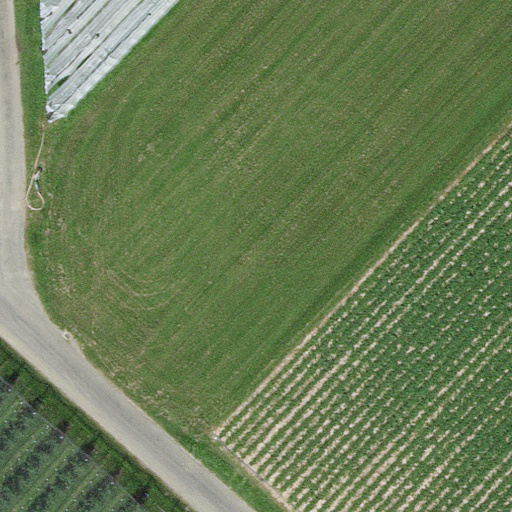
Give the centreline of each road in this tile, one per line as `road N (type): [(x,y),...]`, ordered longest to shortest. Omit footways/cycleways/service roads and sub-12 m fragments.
road 1 (unclassified): [(0,316),(222,511)]
road 2 (track): [(2,0),(12,232),(0,266)]
